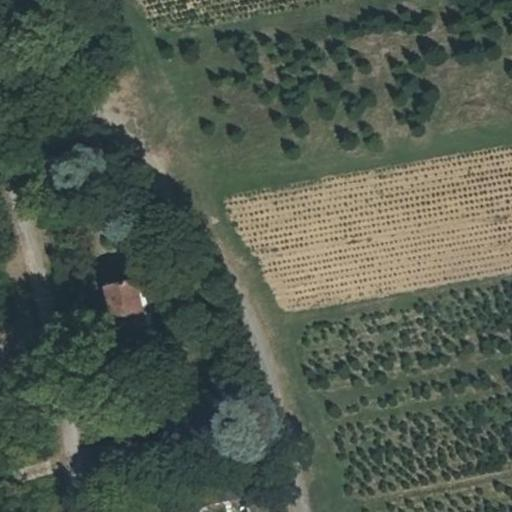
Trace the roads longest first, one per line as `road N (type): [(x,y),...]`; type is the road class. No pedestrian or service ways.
road 1 (residential): [(301,511),(243,293),(179,199),(102,126),(39,94)]
road 2 (track): [(0,149),(50,327),(84,511)]
